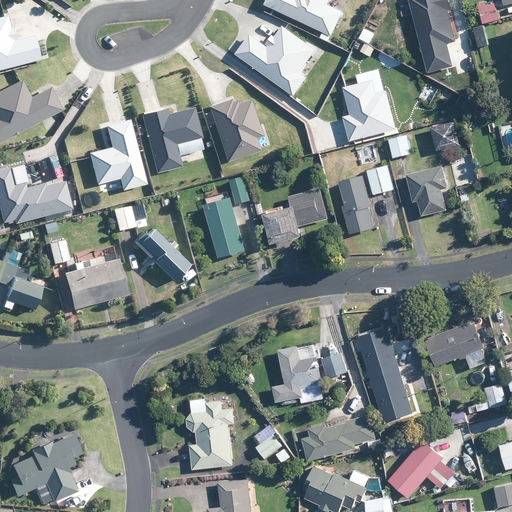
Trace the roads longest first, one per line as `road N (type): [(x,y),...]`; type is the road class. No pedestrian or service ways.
road 1 (residential): [(114,353),(315,284),(470,272),(511,261)]
road 2 (residential): [(190,13),(177,35),(111,62),(97,61),(84,45),(84,23),(111,9)]
road 3 (residential): [(137,511),(136,455),(114,353)]
